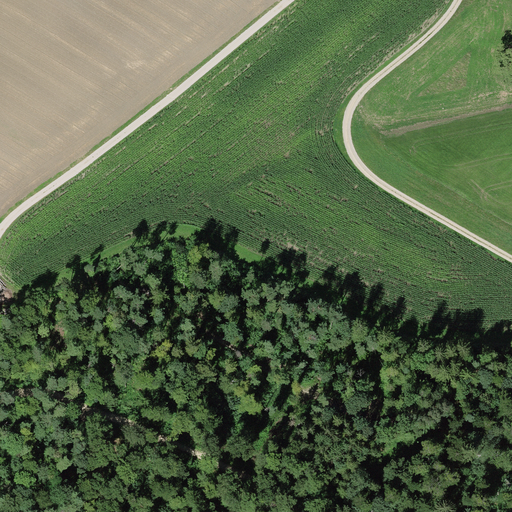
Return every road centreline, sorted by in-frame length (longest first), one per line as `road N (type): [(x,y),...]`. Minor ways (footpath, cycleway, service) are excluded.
road 1 (track): [(456,0),(355,97),(345,145),(350,160),(389,191),(511,261)]
road 2 (track): [(0,227),(287,0)]
road 3 (track): [(290,511),(78,404)]
road 4 (track): [(102,511),(78,404),(45,390),(0,402)]
